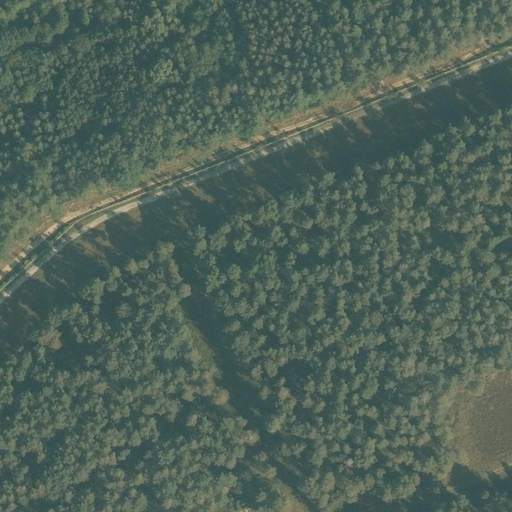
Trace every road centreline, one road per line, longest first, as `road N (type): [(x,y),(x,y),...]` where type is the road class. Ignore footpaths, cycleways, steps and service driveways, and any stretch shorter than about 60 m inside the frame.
road 1 (track): [(0,296),(83,221),(511,50)]
road 2 (track): [(511,39),(65,218),(0,278)]
road 3 (track): [(400,511),(511,467)]
